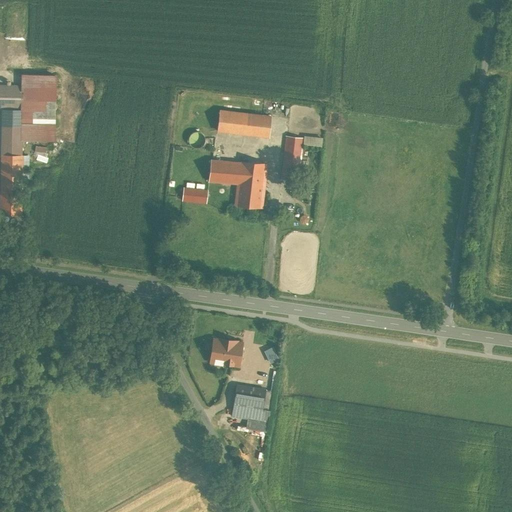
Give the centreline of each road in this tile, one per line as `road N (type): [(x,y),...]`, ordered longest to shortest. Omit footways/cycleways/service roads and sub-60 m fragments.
road 1 (unclassified): [(493,0),(444,332)]
road 2 (secondary): [(444,332),(140,288)]
road 3 (unclassified): [(254,511),(140,288)]
road 4 (secondary): [(140,288),(0,267)]
